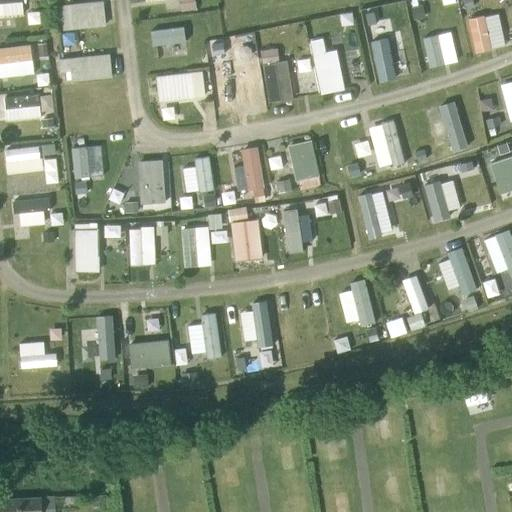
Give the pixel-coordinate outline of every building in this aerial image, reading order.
[(0,0),(0,15),(22,14),(21,0),(0,0)] [(98,0),(55,4),(57,29),(102,25),(99,0),(98,0)] [(197,8),(195,0),(180,0),(182,10),(197,8)] [(463,18),(470,53),(503,47),(496,12),(463,18)] [(418,38),(426,68),(455,61),(447,30),(418,38)] [(388,32),(364,38),(374,83),(398,77),(388,32)] [(342,89),(333,48),(323,50),(320,36),(305,39),(317,94),(342,89)] [(0,77),(34,75),(35,85),(48,84),(45,43),(0,45),(0,77)] [(260,51),(262,64),(279,61),(276,48),(260,51)] [(61,83),(111,75),(107,51),(58,59),(61,83)] [(210,56),(210,70),(225,70),(225,56),(210,56)] [(237,70),(211,71),(212,112),(238,111),(237,70)] [(152,73),(153,102),(202,99),(200,71),(152,73)] [(506,121),(511,119),(511,80),(498,84),(506,121)] [(36,93),(1,94),(2,121),(37,120),(36,93)] [(114,104),(62,106),(63,132),(115,130),(114,104)] [(406,155),(430,149),(421,108),(396,113),(406,155)] [(291,181),(316,176),(308,139),(283,145),(291,181)] [(3,172),(39,171),(38,156),(52,156),(52,144),(2,146),(3,172)] [(99,145),(69,146),(69,176),(100,175),(99,145)] [(230,189),(259,187),(257,146),(236,147),(237,166),(229,166),(230,189)] [(189,158),(195,191),(214,188),(208,155),(189,158)] [(511,155),(488,161),(495,192),(511,187),(511,155)] [(55,157),(41,158),(42,183),(56,183),(55,157)] [(134,160),(135,203),(162,202),(161,159),(134,160)] [(452,214),(469,208),(459,175),(442,180),(452,214)] [(215,194),(203,196),(205,207),(217,206),(215,194)] [(13,195),(13,228),(19,228),(19,236),(26,236),(26,225),(44,225),(44,195),(13,195)] [(301,250),(300,243),(312,241),(307,210),(294,213),(293,207),(278,210),(285,253),(301,250)] [(227,220),(229,261),(258,259),(256,219),(227,220)] [(72,223),(72,271),(94,271),(95,223),(72,223)] [(118,242),(119,224),(105,224),(104,242),(118,242)] [(152,227),(126,227),(126,265),(152,265),(152,227)] [(493,273),(502,269),(506,278),(511,275),(511,247),(505,228),(479,238),(493,273)] [(455,296),(474,290),(460,246),(441,252),(455,296)] [(410,314),(425,309),(414,273),(399,278),(410,314)] [(345,328),(374,321),(363,278),(346,282),(348,289),(335,292),(345,328)] [(295,343),(327,334),(319,307),(288,315),(295,343)] [(243,348),(280,340),(274,315),(237,323),(243,348)] [(386,336),(403,333),(400,318),(383,322),(386,336)] [(170,333),(173,361),(200,358),(202,380),(229,377),(227,355),(214,357),(211,328),(170,333)] [(164,338),(125,342),(128,369),(167,365),(164,338)] [(54,352),(41,353),(41,341),(15,342),(16,368),(54,366),(54,352)] [(118,343),(67,341),(66,369),(117,370),(118,343)] [(472,417),(464,386),(442,391),(450,422),(472,417)] [(368,413),(370,432),(392,431),(391,412),(368,413)] [(267,449),(294,443),(291,425),(263,431),(267,449)] [(212,458),(241,452),(238,440),(210,446),(212,458)] [(423,465),(445,464),(444,445),(422,446),(423,465)] [(173,455),(175,478),(198,476),(195,453),(173,455)] [(297,472),(277,474),(278,483),(298,481),(297,472)] [(449,488),(419,495),(422,511),(427,511),(453,507),(449,488)] [(55,511),(55,497),(41,498),(0,499),(0,511),(55,511)] [(307,511),(307,502),(284,503),(285,511),(307,511)]
